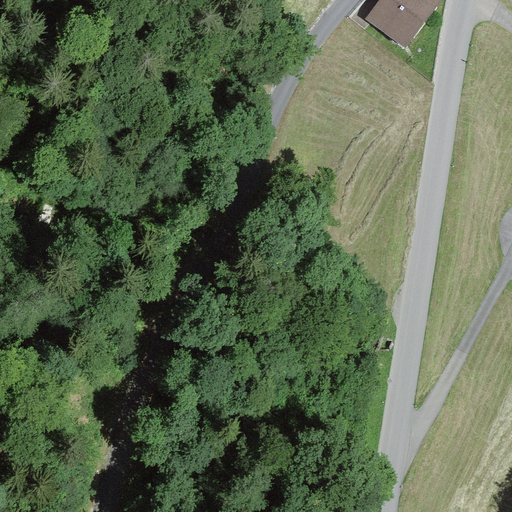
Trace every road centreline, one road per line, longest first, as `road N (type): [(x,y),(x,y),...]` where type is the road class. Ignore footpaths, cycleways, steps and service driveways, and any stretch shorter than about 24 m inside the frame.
road 1 (unclassified): [(102,511),(162,329),(348,0)]
road 2 (tertiary): [(466,0),(385,511)]
